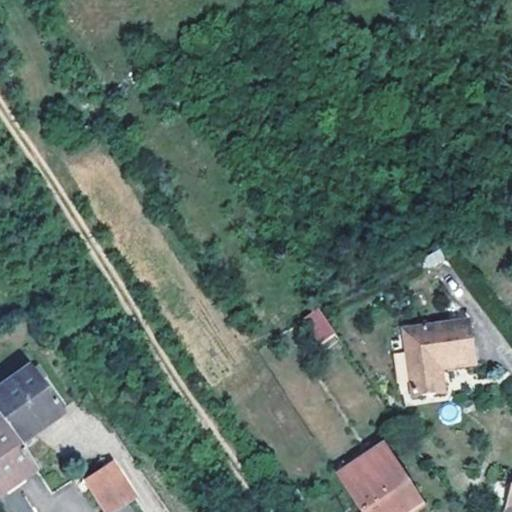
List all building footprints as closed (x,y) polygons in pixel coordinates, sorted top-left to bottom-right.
[(318,347),(333,337),(316,312),(301,321),(318,347)] [(437,365),(473,360),(468,328),(404,338),(413,399),(442,395),(437,365)] [(400,407),(478,396),(473,360),(437,365),(442,395),(413,399),(404,338),(389,340),(400,407)] [(0,424),(13,443),(55,411),(19,363),(0,377),(0,424)] [(55,411),(13,443),(16,447),(59,417),(55,411)] [(0,490),(32,468),(16,447),(13,443),(0,424),(0,490)] [(422,502),(386,448),(380,452),(417,505),(422,502)] [(358,511),(405,511),(417,505),(380,452),(379,450),(337,478),(358,511)] [(102,511),(107,511),(131,497),(108,462),(81,479),(102,511)] [(511,475),(497,511),(505,511),(511,497),(511,475)]
